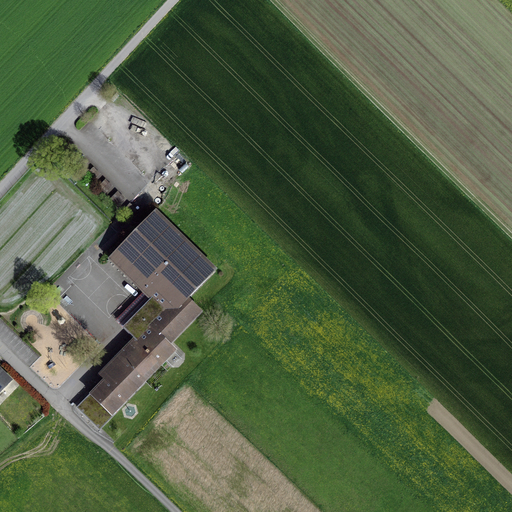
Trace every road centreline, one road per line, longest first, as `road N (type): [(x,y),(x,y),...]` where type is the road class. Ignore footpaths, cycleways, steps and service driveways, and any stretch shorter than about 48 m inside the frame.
road 1 (track): [(511,235),(273,0)]
road 2 (unclassified): [(0,191),(173,0)]
road 3 (residential): [(0,347),(175,511)]
